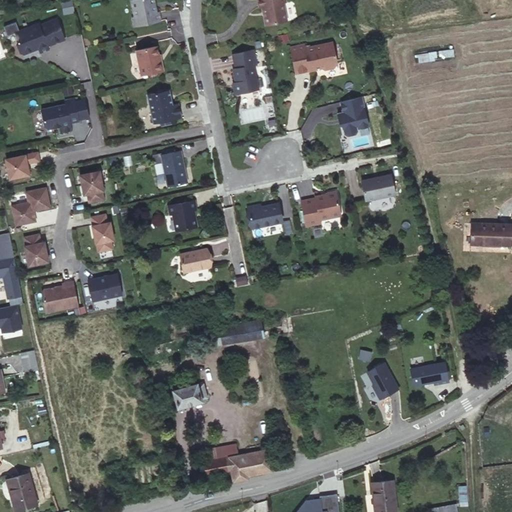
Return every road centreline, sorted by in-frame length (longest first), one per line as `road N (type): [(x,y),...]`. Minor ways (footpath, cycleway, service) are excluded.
road 1 (track): [(464,403),(447,283),(402,124),(339,0)]
road 2 (residential): [(153,511),(374,447),(511,370)]
road 3 (residential): [(212,123),(56,158),(66,201),(57,235),(67,263)]
road 4 (track): [(298,464),(463,396),(511,360)]
road 5 (unknown): [(187,503),(162,370)]
road 6 (residential): [(280,158),(311,172),(410,151)]
road 7 (residential): [(212,123),(193,0)]
